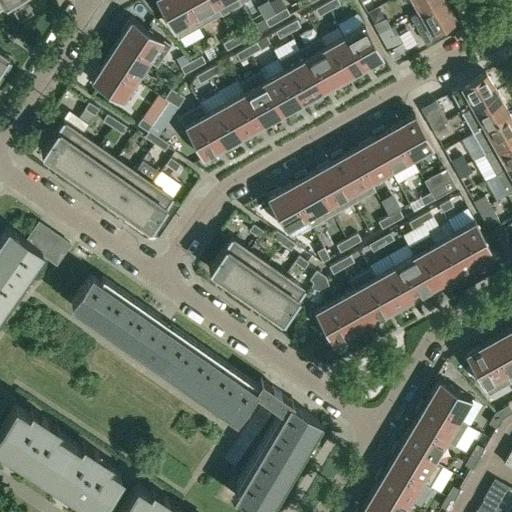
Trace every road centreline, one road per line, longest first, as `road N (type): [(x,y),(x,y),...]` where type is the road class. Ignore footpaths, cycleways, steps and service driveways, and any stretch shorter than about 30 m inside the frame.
road 1 (residential): [(159,277),(221,189),(511,21)]
road 2 (residential): [(375,424),(159,277)]
road 3 (residential): [(375,424),(437,327),(511,287)]
road 4 (residential): [(159,277),(0,164)]
road 5 (residential): [(0,138),(89,0)]
